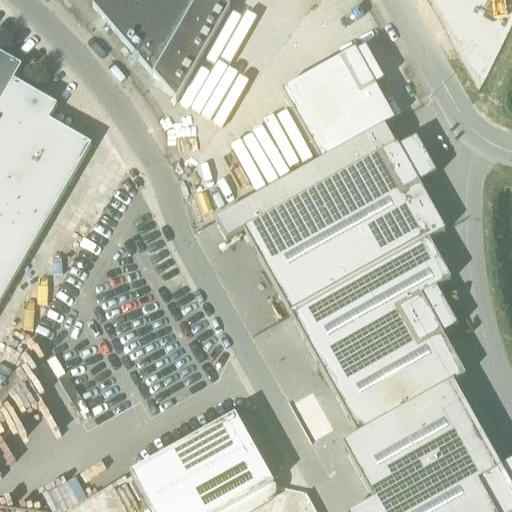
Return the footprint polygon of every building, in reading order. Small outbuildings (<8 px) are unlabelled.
[(97,0),(94,6),(159,68),(176,107),(231,12),(209,0),(97,0)] [(224,25),(224,76),(213,76),(213,83),(237,82),(236,25),(224,25)] [(355,53),(281,94),(321,165),(321,166),(384,130),(395,124),(394,122),(395,121),(394,119),(393,119),(375,89),(384,84),(383,81),(381,82),(365,53),(367,53),(366,50),(363,51),(364,53),(359,56),(358,54),(356,55),(355,53)] [(0,389),(119,187),(82,164),(92,147),(50,122),(58,108),(14,83),(23,68),(0,54),(0,389)] [(321,165),(216,224),(226,243),(244,233),(341,407),(358,439),(342,448),(374,504),(359,511),(511,511),(511,464),(501,471),(500,469),(498,470),(451,387),(465,379),(464,376),(462,377),(441,338),(442,338),(442,336),(455,329),(456,330),(458,329),(457,327),(455,328),(437,294),(438,293),(437,291),(451,283),(449,281),(446,282),(430,252),(426,245),(438,238),(445,234),(444,232),(442,233),(442,232),(417,188),(419,187),(418,186),(434,177),(435,178),(437,177),(436,175),(434,176),(416,143),(418,142),(416,140),(414,141),(415,143),(399,151),(397,148),(395,149),(384,130),(321,166),(321,165)] [(90,252),(0,408),(0,452),(68,492),(136,374),(189,344),(153,281),(158,278),(130,228),(106,242),(107,243),(90,252)] [(246,436),(245,433),(243,434),(235,419),(131,477),(150,511),(231,511),(274,489),(245,437),(246,436)]
